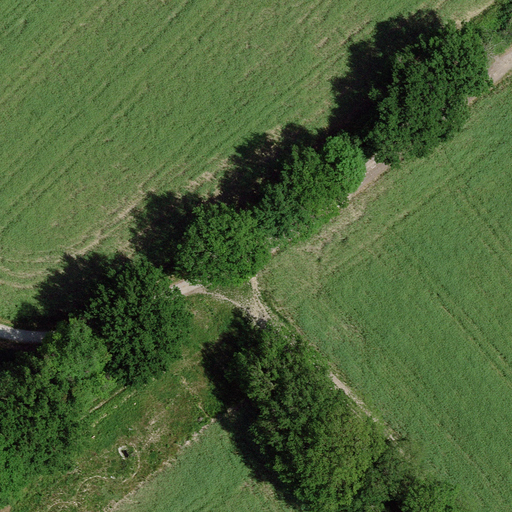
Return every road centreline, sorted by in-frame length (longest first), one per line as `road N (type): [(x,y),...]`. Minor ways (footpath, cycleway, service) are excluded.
road 1 (track): [(511,63),(315,217),(186,286)]
road 2 (track): [(437,511),(336,391),(254,327),(199,305)]
road 3 (track): [(199,305),(356,511)]
road 4 (track): [(0,466),(199,305)]
road 5 (track): [(186,286),(77,332),(0,330)]
